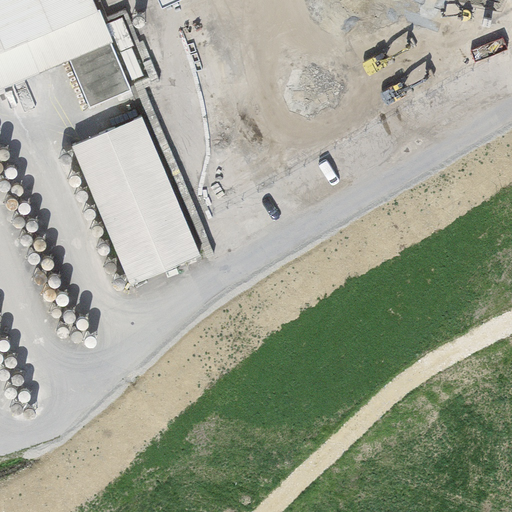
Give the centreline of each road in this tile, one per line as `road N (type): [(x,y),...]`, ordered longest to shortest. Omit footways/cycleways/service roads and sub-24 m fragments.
road 1 (track): [(511,203),(431,341),(256,438),(0,511)]
road 2 (track): [(452,511),(256,438)]
road 3 (unknown): [(349,473),(363,460),(511,401)]
